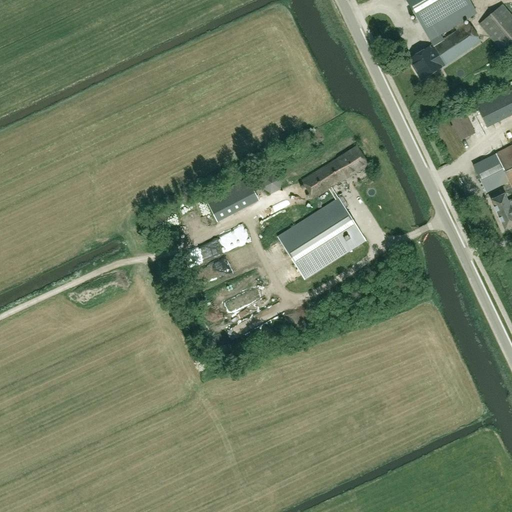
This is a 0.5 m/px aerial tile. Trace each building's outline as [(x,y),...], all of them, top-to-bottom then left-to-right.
[(405,0),(429,40),(453,25),(456,30),(409,59),(419,81),(424,78),(440,68),(480,41),(468,23),(465,25),(462,20),(475,13),(467,0),(405,0)] [(479,24),(501,50),(511,41),(511,16),(502,5),(479,24)] [(486,130),(511,117),(511,89),(475,107),(486,130)] [(460,140),(474,133),(465,114),(451,121),(460,140)] [(511,145),(472,165),(486,193),(508,182),(511,189),(511,199),(507,202),(504,194),(491,200),(504,230),(511,226),(511,145)] [(331,188),(367,165),(356,147),(302,181),(313,199),(328,189),(335,200),(278,237),(304,279),(365,241),(338,199),(331,188)] [(276,176),(261,183),(268,197),(283,190),(276,176)] [(206,202),(215,224),(259,205),(250,183),(206,202)] [(273,247),(279,244),(277,239),(270,242),(273,247)] [(278,305),(264,310),(267,319),(281,314),(278,305)]
